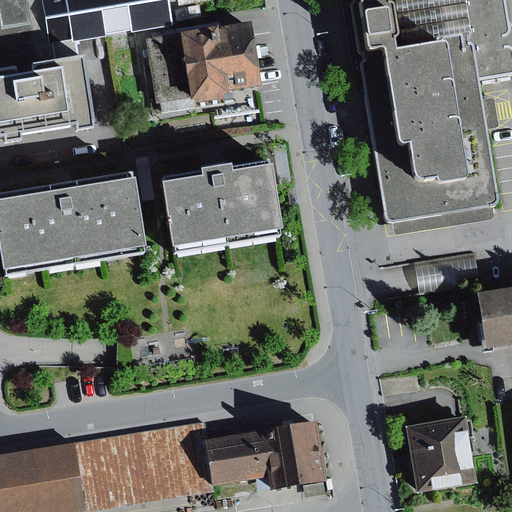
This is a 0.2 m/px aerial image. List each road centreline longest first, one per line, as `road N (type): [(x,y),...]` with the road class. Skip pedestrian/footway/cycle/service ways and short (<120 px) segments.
road 1 (residential): [(292,0),(355,377)]
road 2 (residential): [(355,377),(0,434)]
road 3 (residential): [(355,377),(378,511)]
